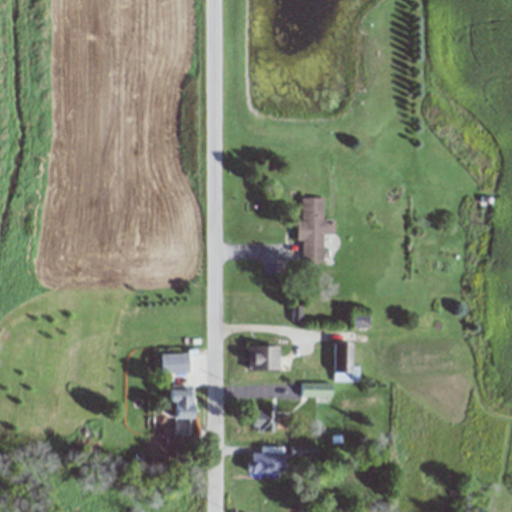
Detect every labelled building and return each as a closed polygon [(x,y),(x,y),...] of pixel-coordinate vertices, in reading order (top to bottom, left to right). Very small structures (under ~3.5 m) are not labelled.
[(318,198),(295,198),(295,242),(297,242),(297,263),(318,263),(318,234),(328,234),(328,220),(317,220),(318,198)] [(354,344),(335,344),(334,373),(330,373),(330,382),(353,382),(354,344)] [(274,371),(274,347),(244,347),(244,371),(274,371)] [(156,373),(183,373),(183,355),(156,355),(156,373)] [(296,384),(296,397),(328,397),(328,384),(296,384)] [(164,390),(164,419),(189,419),(189,390),(164,390)] [(271,412),(244,412),(244,432),(271,432),(271,412)] [(244,453),(244,474),(282,474),(282,448),(265,448),(265,453),(244,453)]
